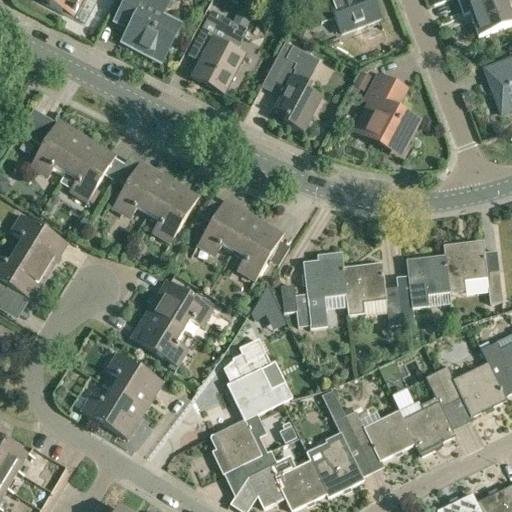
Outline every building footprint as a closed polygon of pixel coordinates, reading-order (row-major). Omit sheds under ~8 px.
[(40,0),(47,4),(45,7),(72,21),(83,0),(40,0)] [(161,66),(180,28),(161,18),(168,3),(162,0),(126,0),(114,24),(129,32),(122,45),(161,66)] [(342,36),(380,22),(371,0),(350,0),(345,2),(343,0),(311,0),(321,25),(336,20),(342,36)] [(511,22),(504,2),(509,0),(457,0),(464,17),(469,15),(478,39),(511,26),(511,22)] [(242,35),(252,18),(239,11),(230,28),(242,35)] [(244,58),(233,53),(222,47),(221,46),(229,30),(219,25),(208,19),(187,58),(200,65),(192,81),(223,97),(244,58)] [(272,86),(285,92),(273,115),(285,121),(283,125),(303,136),(322,100),(310,94),(313,89),(307,87),(319,64),(291,49),(289,55),(272,86)] [(511,60),(484,71),(501,116),(511,112),(511,60)] [(370,106),(357,131),(396,152),(403,139),(408,142),(417,124),(389,109),(399,89),(377,78),(376,78),(377,79),(364,103),(370,106)] [(65,177),(85,143),(56,125),(28,171),(46,182),(53,170),(65,177)] [(115,160),(85,143),(65,177),(76,184),(69,196),(87,207),(104,178),(114,184),(124,167),(114,161),(115,160)] [(126,187),(121,197),(112,211),(111,213),(127,223),(135,211),(147,218),(167,183),(139,166),(139,167),(128,161),(124,167),(114,184),(116,186),(118,182),(126,187)] [(197,201),(167,183),(147,218),(158,225),(151,238),(168,248),(197,201)] [(112,211),(121,197),(115,194),(107,207),(112,211)] [(232,255),(253,221),(225,204),(197,250),(214,261),(221,249),(232,255)] [(14,255),(49,276),(68,247),(21,218),(11,235),(22,242),(14,255)] [(282,238),(253,221),(232,255),(244,262),(237,275),(254,285),(282,238)] [(443,249),(444,259),(449,295),(465,294),(463,283),(486,280),(489,307),(502,305),(498,274),(486,275),(482,244),(443,249)] [(49,276),(14,255),(7,266),(4,264),(0,261),(0,285),(32,305),(49,276)] [(345,298),(340,256),(317,259),(318,264),(303,266),(307,298),(295,299),(293,289),(280,291),(284,317),(296,315),(298,331),(310,329),(310,333),(327,330),(324,301),(345,298)] [(340,256),(345,298),(348,319),(364,317),(364,318),(387,316),(388,330),(401,328),(398,297),(397,291),(384,293),(381,267),(343,271),(341,256),(340,256)] [(449,295),(444,259),(405,264),(409,296),(398,297),(401,328),(413,327),(411,312),(427,310),(426,298),(449,295)] [(147,314),(183,335),(190,323),(201,330),(212,313),(165,284),(147,314)] [(183,335),(147,314),(130,342),(177,371),(187,354),(176,347),(183,335)] [(227,388),(244,423),(245,424),(278,408),(278,409),(292,402),(285,386),(280,389),(270,368),(270,369),(257,343),(240,352),(243,357),(232,362),(233,364),(223,372),(231,387),(227,388)] [(489,370),(504,400),(511,395),(511,347),(500,353),(497,347),(481,354),(489,370)] [(109,393),(144,415),(163,386),(116,356),(105,374),(117,381),(109,393)] [(446,370),(435,375),(450,406),(461,401),(470,420),(506,403),(504,400),(489,370),(469,380),(467,376),(452,383),(446,370)] [(450,406),(435,375),(425,380),(435,401),(420,408),(422,413),(403,423),(414,448),(413,448),(418,457),(420,456),(421,459),(434,453),(432,450),(454,439),(440,411),(450,406)] [(144,415),(109,393),(102,404),(91,396),(80,414),(127,443),(144,415)] [(359,450),(344,420),(331,394),(321,399),(340,437),(325,444),(326,447),(306,457),(310,465),(311,464),(326,498),(327,501),(362,483),(349,455),(359,450)] [(414,448),(403,423),(399,414),(363,431),(355,415),(344,420),(359,450),(369,445),(378,465),(413,448),(414,448)] [(244,423),(222,434),(211,440),(228,476),(242,469),(248,480),(276,466),(270,455),(261,459),(245,424),(244,423)] [(0,440),(6,444),(10,437),(9,436),(0,430),(0,440)] [(0,440),(0,464),(16,474),(27,456),(6,444),(0,440)] [(0,464),(0,488),(5,492),(16,474),(0,464)] [(276,466),(248,480),(263,511),(284,501),(289,511),(296,511),(326,498),(311,464),(310,465),(289,475),(286,469),(283,470),(280,464),(276,466)] [(511,511),(511,491),(511,490),(476,507),(475,507),(477,511),(511,511)] [(477,511),(475,507),(476,507),(472,498),(441,511),(477,511)]
